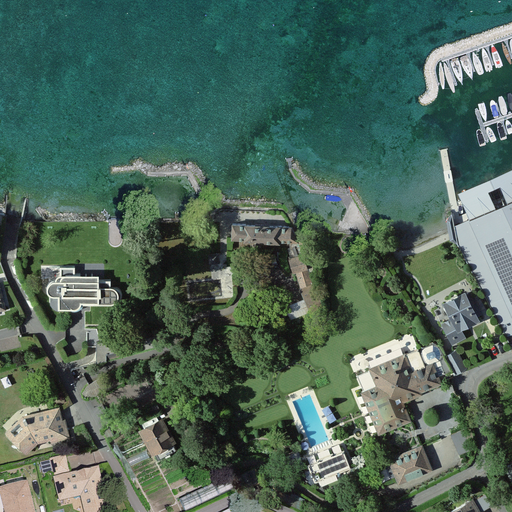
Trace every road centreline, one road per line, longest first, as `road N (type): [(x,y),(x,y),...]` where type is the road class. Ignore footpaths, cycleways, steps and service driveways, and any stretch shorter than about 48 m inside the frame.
road 1 (residential): [(7,262),(140,511)]
road 2 (residential): [(511,358),(467,380),(483,462),(389,511)]
